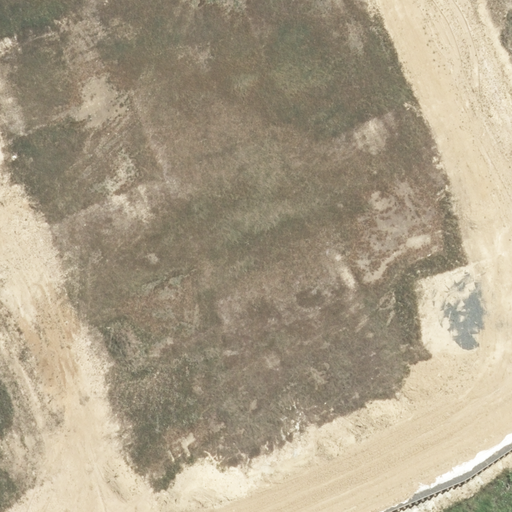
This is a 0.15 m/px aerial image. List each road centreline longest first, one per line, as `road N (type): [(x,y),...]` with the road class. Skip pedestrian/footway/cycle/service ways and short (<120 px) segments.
road 1 (residential): [(344,410),(173,0)]
road 2 (residential): [(344,410),(127,506)]
road 3 (residential): [(511,335),(344,410)]
road 4 (residential): [(445,0),(511,164)]
